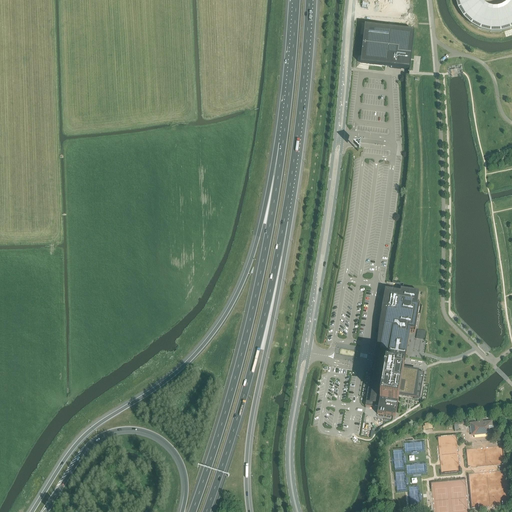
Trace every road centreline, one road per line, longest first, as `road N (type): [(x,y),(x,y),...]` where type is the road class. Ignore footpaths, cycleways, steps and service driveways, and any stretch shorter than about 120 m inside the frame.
road 1 (motorway): [(281,142),(246,271),(223,318),(173,374),(82,437),(32,511)]
road 2 (motorway): [(281,142),(247,333),(192,511)]
road 3 (motorway): [(206,511),(260,335),(284,221)]
road 4 (motorway): [(249,511),(247,449),(284,221)]
road 5 (motorway): [(44,511),(85,448),(124,429),(148,432),(172,448),(186,485),(181,511)]
road 6 (motorway): [(284,221),(310,0)]
road 7 (tertiary): [(308,353),(342,137)]
road 8 (tertiary): [(335,136),(301,352)]
road 9 (tertiary): [(301,352),(287,446),(294,511)]
road 10 (tertiary): [(300,511),(291,455),(308,353)]
road 11 (motorway): [(294,0),(281,142)]
road 12 (tertiary): [(342,137),(354,0)]
road 13 (tertiary): [(347,0),(335,136)]
